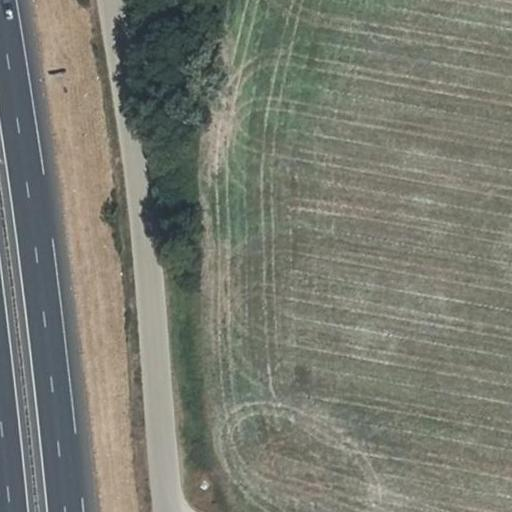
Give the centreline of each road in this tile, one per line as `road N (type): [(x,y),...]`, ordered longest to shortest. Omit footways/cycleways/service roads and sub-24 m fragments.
road 1 (residential): [(100,0),(126,155),(164,511)]
road 2 (motorway): [(63,511),(33,220),(0,3)]
